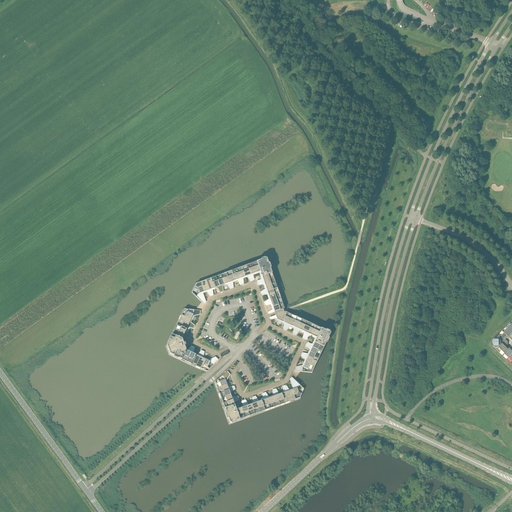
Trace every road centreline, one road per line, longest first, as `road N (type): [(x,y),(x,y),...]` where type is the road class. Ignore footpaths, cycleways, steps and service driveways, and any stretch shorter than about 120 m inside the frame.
road 1 (tertiary): [(409,216),(367,419)]
road 2 (tertiary): [(375,417),(390,309),(415,218)]
road 3 (residential): [(85,489),(236,353)]
road 4 (tertiary): [(490,42),(409,216)]
road 5 (tertiary): [(415,218),(498,45)]
road 6 (residential): [(267,325),(253,284),(210,299),(191,342),(236,353)]
road 7 (residential): [(236,353),(241,398),(285,381),(303,342),(267,325)]
road 8 (tertiary): [(511,480),(375,417)]
road 9 (tertiary): [(85,489),(0,372)]
road 10 (tertiary): [(266,511),(367,419)]
road 11 (residential): [(415,218),(469,241),(511,286)]
